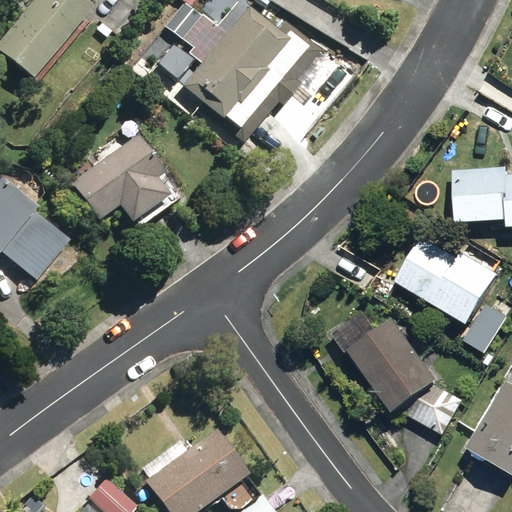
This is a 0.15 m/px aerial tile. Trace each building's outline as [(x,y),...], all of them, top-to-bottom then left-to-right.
[(34,0),(0,40),(0,60),(29,84),(89,12),(74,0),(34,0)] [(179,91),(241,146),(318,53),(280,21),(271,32),(246,11),(179,91)] [(73,67),(85,77),(103,56),(90,45),(73,67)] [(133,141),(67,187),(94,226),(114,212),(126,229),(164,202),(152,184),(160,179),(133,141)] [(502,220),(503,227),(511,226),(511,174),(503,175),(502,168),(449,170),(452,223),(502,220)] [(0,251),(31,215),(0,188),(0,251)] [(391,283),(462,326),(493,275),(458,253),(455,258),(420,237),(391,283)] [(459,401),(429,384),(432,382),(389,319),(344,350),(386,413),(393,408),(440,436),(459,401)] [(462,449),(510,477),(511,472),(511,386),(503,381),(462,449)] [(138,482),(159,511),(189,511),(239,475),(207,431),(138,482)] [(83,498),(97,511),(124,511),(129,507),(100,480),(83,498)]
